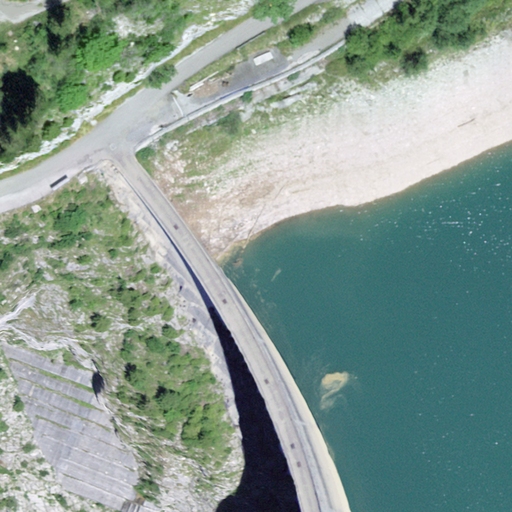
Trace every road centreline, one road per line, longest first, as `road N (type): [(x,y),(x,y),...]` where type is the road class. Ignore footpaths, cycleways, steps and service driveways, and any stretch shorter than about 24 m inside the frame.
road 1 (unclassified): [(301,0),(104,131),(0,187)]
road 2 (track): [(154,95),(166,109),(181,107),(292,58),(389,0)]
